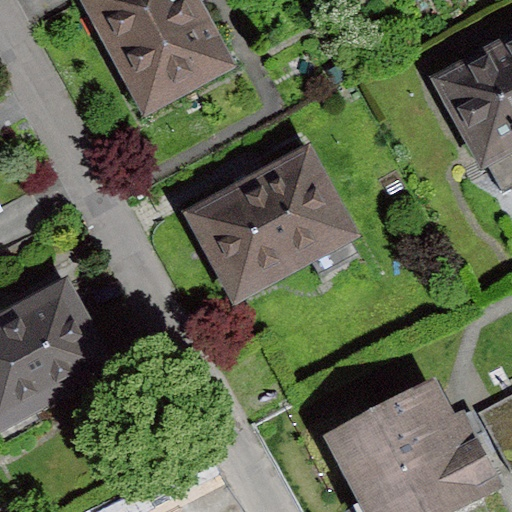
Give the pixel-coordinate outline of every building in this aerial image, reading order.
[(78,0),(147,122),(240,70),(203,4),(200,0),(78,0)] [(511,35),(432,77),(482,172),(488,169),(502,197),(511,191),(511,35)] [(311,149),(186,217),(236,308),(361,239),(311,149)] [(67,282),(0,318),(0,435),(117,372),(67,282)] [(437,380),(324,442),(362,511),(470,511),(507,492),(465,415),(459,419),(437,380)] [(511,398),(481,415),(511,471),(511,398)]
